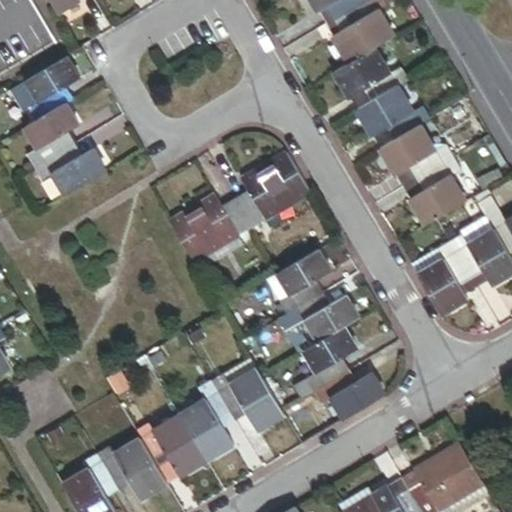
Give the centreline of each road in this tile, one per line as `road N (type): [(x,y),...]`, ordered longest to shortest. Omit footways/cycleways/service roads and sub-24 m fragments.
road 1 (residential): [(455,380),(276,81)]
road 2 (residential): [(455,380),(235,511)]
road 3 (residential): [(207,0),(117,48),(169,141)]
road 4 (residential): [(169,141),(276,81)]
